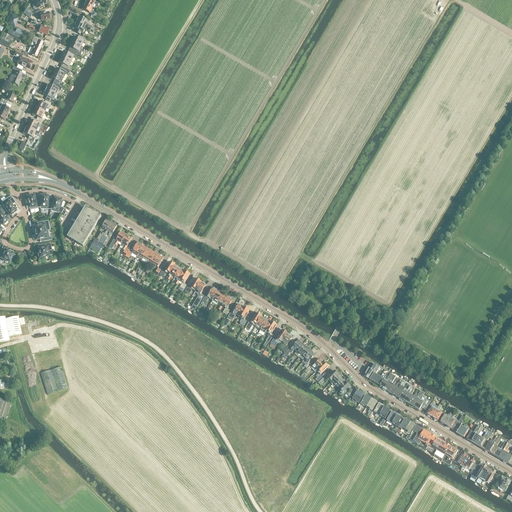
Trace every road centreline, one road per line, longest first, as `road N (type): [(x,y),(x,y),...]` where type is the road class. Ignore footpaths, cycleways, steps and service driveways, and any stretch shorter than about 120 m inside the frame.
road 1 (secondary): [(511,473),(368,387),(308,330),(81,195)]
road 2 (track): [(247,511),(213,440),(154,362),(111,336),(52,331)]
road 3 (residential): [(6,172),(4,156),(56,36),(54,0)]
